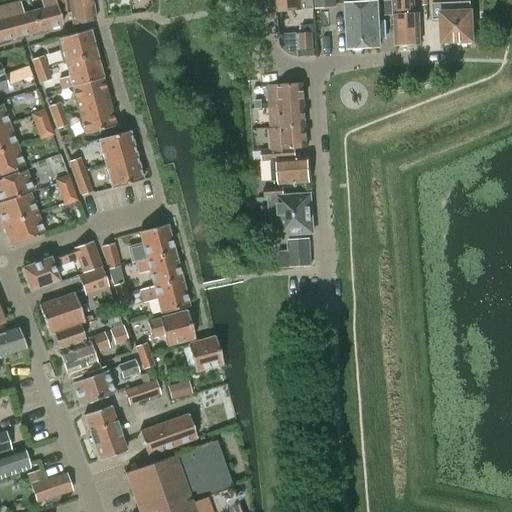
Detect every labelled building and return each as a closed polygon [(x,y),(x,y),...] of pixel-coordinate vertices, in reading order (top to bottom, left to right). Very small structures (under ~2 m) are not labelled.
[(33,11),(38,31),(62,24),(55,0),(40,0),(42,9),(33,11)] [(59,0),(61,12),(70,11),(72,25),(94,20),(91,0),(59,0)] [(274,0),(276,11),(303,8),(304,8),(304,3),(300,3),(299,0),(274,0)] [(391,0),(390,0),(377,1),(377,2),(346,3),(348,47),(351,47),(354,50),(361,50),(364,46),(380,45),(379,38),(385,38),(384,21),(378,22),(378,15),(392,15),(391,0)] [(392,0),(393,15),(394,45),(420,43),(419,13),(412,14),(411,10),(415,10),(414,0),(392,0)] [(433,19),(441,19),(442,42),(458,42),(461,44),(468,44),(470,41),(472,41),(471,24),(474,22),(474,15),(471,13),(471,11),(470,1),(435,3),(432,3),(433,13),(433,19)] [(15,37),(38,31),(33,11),(23,14),(20,2),(6,5),(15,37)] [(0,41),(15,37),(6,5),(0,6),(0,41)] [(64,62),(95,54),(89,30),(58,38),(64,62)] [(295,30),(278,30),(278,36),(279,44),(283,50),(289,55),(296,56),(296,52),(295,30)] [(312,32),(298,34),(300,50),(300,51),(314,49),(312,32)] [(95,54),(64,62),(69,77),(60,80),(62,89),(71,86),(102,78),(95,54)] [(36,71),(46,68),(42,56),(32,60),(36,71)] [(50,78),(46,68),(36,71),(40,82),(50,78)] [(108,102),(102,78),(71,86),(77,110),(108,102)] [(303,84),(269,86),(270,107),(304,105),(303,84)] [(115,126),(108,102),(77,110),(84,134),(115,126)] [(53,118),(63,114),(59,103),(49,107),(53,118)] [(0,104),(0,128),(9,125),(1,104),(0,104)] [(304,105),(270,107),(271,128),(281,127),(281,128),(306,126),(304,105)] [(46,117),(44,110),(31,114),(33,122),(46,117)] [(67,125),(63,114),(53,118),(57,129),(67,125)] [(49,125),(46,117),(33,122),(36,130),(49,125)] [(0,128),(0,151),(16,145),(9,125),(0,128)] [(40,139),(53,135),(49,125),(36,130),(40,139)] [(271,150),(262,151),(262,159),(271,159),(295,157),(295,154),(307,154),(306,126),(281,128),(281,127),(271,128),(265,128),(266,141),(270,141),(271,150)] [(104,164),(135,155),(129,131),(98,139),(104,164)] [(16,145),(0,151),(0,174),(24,166),(16,145)] [(142,179),(135,155),(104,164),(111,188),(142,179)] [(295,157),(271,159),(272,181),(279,181),(279,184),(309,182),(307,157),(296,158),(295,157)] [(79,158),(69,162),(73,173),(83,169),(79,158)] [(83,169),(73,173),(82,197),(91,194),(83,169)] [(0,202),(29,193),(33,191),(25,170),(0,179),(0,202)] [(67,176),(55,180),(58,189),(71,184),(67,176)] [(71,184),(58,189),(61,197),(74,193),(71,184)] [(263,188),(264,197),(283,196),(283,186),(263,188)] [(36,213),(29,193),(0,202),(0,218),(2,225),(36,213)] [(74,193),(61,197),(64,205),(76,201),(74,193)] [(310,194),(270,198),(271,213),(279,212),(280,219),(276,220),(277,235),(302,233),(301,228),(312,227),(310,194)] [(36,213),(2,225),(10,246),(44,233),(36,213)] [(141,241),(128,245),(133,263),(135,263),(146,260),(174,252),(166,225),(138,232),(141,241)] [(289,266),(303,265),(310,265),(309,239),(288,241),(289,266)] [(82,273),(101,266),(91,242),(73,249),(82,273)] [(108,270),(119,267),(113,244),(101,247),(108,270)] [(53,268),(73,261),(69,251),(21,269),(29,291),(57,280),(53,268)] [(146,260),(135,263),(138,274),(149,271),(153,287),(181,279),(174,252),(146,260)] [(99,268),(76,276),(83,295),(106,287),(99,268)] [(153,287),(140,290),(144,303),(157,300),(161,314),(188,306),(181,279),(153,287)] [(118,297),(127,294),(123,283),(113,286),(118,297)] [(48,334),(83,322),(73,293),(38,305),(48,334)] [(131,305),(127,294),(118,297),(122,308),(131,305)] [(158,319),(147,322),(151,338),(163,335),(166,346),(194,339),(186,311),(158,319)] [(93,353),(108,348),(103,333),(87,339),(88,342),(85,343),(79,325),(53,334),(58,349),(61,347),(63,351),(59,352),(66,372),(96,362),(93,353)] [(114,343),(126,339),(122,327),(110,331),(114,343)] [(0,333),(0,355),(24,348),(17,329),(0,333)] [(194,372),(222,365),(215,337),(187,344),(194,372)] [(135,347),(139,358),(149,354),(145,343),(135,347)] [(149,354),(139,358),(143,369),(153,365),(149,354)] [(122,378),(138,372),(134,361),(118,367),(122,378)] [(80,406),(114,394),(106,371),(72,383),(80,406)] [(129,404),(159,394),(155,381),(125,391),(129,404)] [(179,385),(166,389),(169,401),(183,397),(179,385)] [(99,460),(126,451),(110,406),(83,415),(99,460)] [(147,456),(196,438),(187,414),(139,432),(147,456)] [(5,431),(0,432),(0,452),(10,449),(5,431)] [(240,511),(215,441),(124,473),(138,511),(240,511)] [(22,449),(0,456),(0,477),(29,468),(22,449)] [(30,484),(42,480),(43,480),(39,470),(38,470),(26,474),(30,484)] [(70,491),(64,475),(41,483),(47,500),(70,491)]
